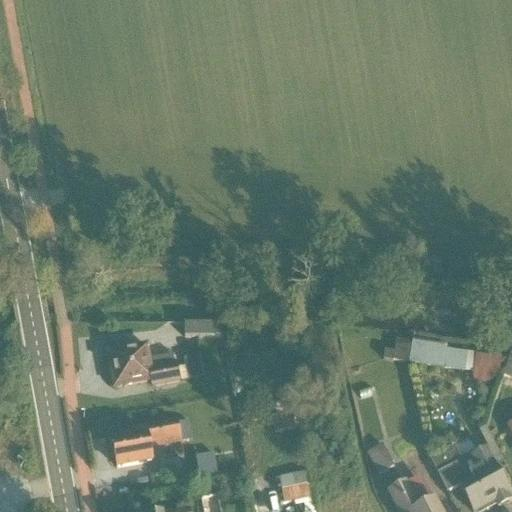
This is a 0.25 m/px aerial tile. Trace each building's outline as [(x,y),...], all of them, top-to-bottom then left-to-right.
[(182,328),(182,341),(218,341),(218,339),(218,328),(182,328)] [(407,367),(411,343),(395,341),(393,355),(383,354),(382,363),(407,367)] [(411,343),(407,367),(409,367),(473,376),(473,378),(470,378),(472,384),(477,388),(484,388),(488,386),(490,382),(491,380),(498,381),(499,361),(473,359),(473,357),(444,353),(445,349),(411,343)] [(146,347),(108,354),(115,389),(151,382),(152,389),(177,384),(171,356),(148,360),(146,347)] [(511,355),(509,355),(502,380),(507,381),(511,382),(511,355)] [(276,418),(270,419),(274,436),(294,432),(289,407),(274,410),(276,418)] [(135,432),(136,436),(110,441),(115,468),(153,460),(151,450),(179,444),(192,442),(188,422),(175,424),(135,432)] [(470,459),(469,457),(459,462),(452,450),(430,461),(447,494),(460,488),(472,511),(480,511),(493,505),(510,497),(495,468),(503,464),(486,430),(479,433),(487,450),(470,459)] [(381,448),(365,457),(377,478),(393,470),(381,448)] [(213,457),(194,461),(199,487),(218,484),(213,457)] [(305,476),(280,479),(284,504),(309,500),(305,476)] [(443,511),(439,503),(434,506),(420,478),(388,495),(396,511),(443,511)] [(219,511),(217,498),(199,501),(201,511),(219,511)]
